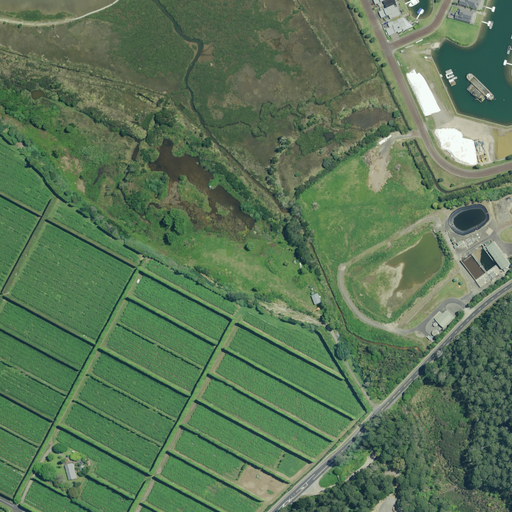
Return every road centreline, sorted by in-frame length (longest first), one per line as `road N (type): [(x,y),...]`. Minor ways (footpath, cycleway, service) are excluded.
road 1 (secondary): [(277,511),(511,285)]
road 2 (residential): [(511,165),(478,174),(441,162),(386,48)]
road 3 (track): [(305,485),(339,487),(397,462),(414,511)]
